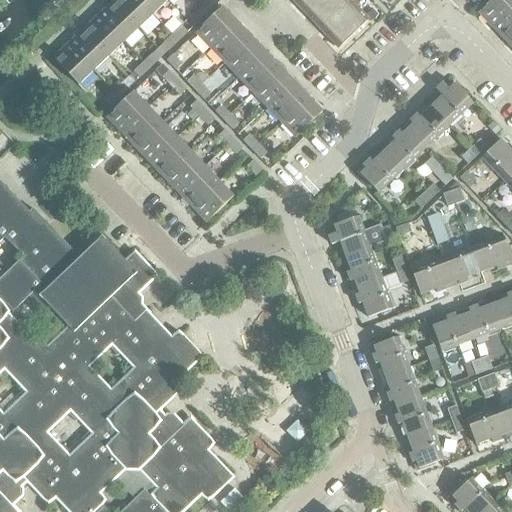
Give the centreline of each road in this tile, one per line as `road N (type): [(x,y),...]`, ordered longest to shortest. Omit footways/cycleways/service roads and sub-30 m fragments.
road 1 (residential): [(303,237),(206,268),(185,264),(94,164)]
road 2 (residential): [(370,437),(303,237)]
road 3 (residential): [(303,237),(310,185),(353,141),(360,100)]
road 4 (residential): [(360,100),(446,10)]
